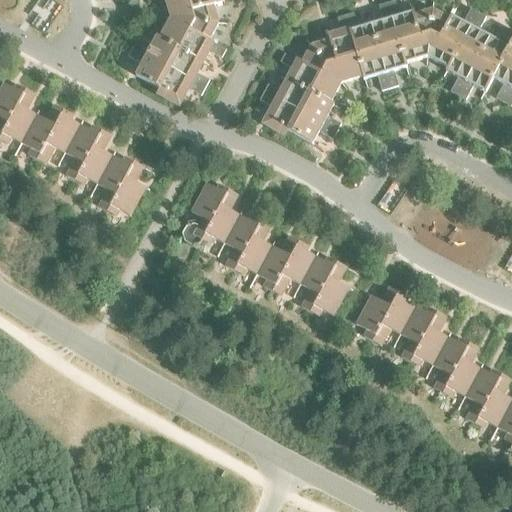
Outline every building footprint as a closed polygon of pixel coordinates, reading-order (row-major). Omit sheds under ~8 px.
[(135,77),(180,102),(186,89),(200,97),(209,82),(195,74),(200,64),(201,64),(201,63),(201,62),(207,52),(221,60),(225,51),(211,44),(212,43),(209,41),(217,24),(212,6),(215,6),(213,0),(164,0),(170,20),(159,39),(156,37),(149,50),(135,42),(127,58),(141,65),(135,77)] [(259,102),(273,109),(266,121),(311,145),(318,134),(332,141),(340,125),(326,118),(333,105),(330,104),(341,84),(362,78),(363,81),(376,78),(381,93),(397,88),(393,72),(407,68),(405,65),(427,59),(446,69),(445,72),(457,79),(449,93),(465,101),(473,88),(485,94),(492,80),(503,86),(495,100),(510,108),(511,104),(511,32),(508,30),(500,44),(490,38),(489,37),(488,37),(478,32),(485,18),(470,9),(462,23),(450,17),(448,20),(432,11),(414,17),(413,13),(399,17),(395,2),(378,7),(382,22),(371,25),(369,25),(369,26),(358,29),(353,14),(336,19),(341,34),(327,38),(329,42),(310,47),(301,64),(298,62),(284,55),(279,63),(293,71),(288,82),(287,81),(287,83),(281,93),(267,86),(259,102)] [(0,137),(25,91),(15,86),(13,91),(3,85),(0,90),(0,137)] [(10,139),(20,145),(36,116),(26,111),(34,96),(25,91),(0,137),(0,141),(7,145),(10,139)] [(27,157),(36,161),(63,112),(53,107),(45,121),(36,116),(20,145),(31,150),(27,157)] [(54,150),(64,155),(80,126),(70,121),(72,117),(63,112),(36,161),(45,166),(54,150)] [(65,177),(74,182),(101,132),(91,127),(89,131),(80,126),(64,155),(74,160),(65,177)] [(86,180),(96,186),(112,157),(102,152),(111,137),(101,132),(74,182),(83,187),(86,180)] [(97,208),(106,213),(133,164),(124,158),(121,163),(112,157),(96,186),(107,191),(97,208)] [(133,164),(106,213),(115,218),(118,212),(129,217),(145,189),(135,183),(143,169),(133,164)] [(186,227),(182,234),(184,242),(191,246),(199,244),(201,241),(228,192),(218,187),(216,191),(206,185),(190,214),(201,220),(197,227),(194,225),(186,227)] [(213,240),(223,245),(239,216),(229,211),(237,197),(228,192),(201,241),(210,246),(213,240)] [(225,268),(233,272),(260,223),(250,217),(248,222),(239,216),(223,245),(234,251),(225,268)] [(245,271),(256,276),(271,248),(262,243),(270,228),(260,223),(233,272),(242,277),(245,271)] [(263,288),(271,293),(298,243),(289,238),(281,253),(271,248),(256,276),(266,282),(263,288)] [(289,281),(299,286),(315,258),(305,253),(308,248),(298,243),(271,293),(280,297),(289,281)] [(301,309),(309,313),(336,264),(327,258),(324,263),(315,258),(299,286),(310,292),(301,309)] [(336,264),(309,313),(318,318),(321,312),(332,318),(348,289),(338,284),(346,269),(336,264)] [(363,338),(371,343),(398,293),(389,288),(380,303),(370,297),(355,326),(366,332),(363,338)] [(389,331),(399,336),(415,308),(405,303),(408,298),(398,293),(371,343),(380,347),(389,331)] [(401,359),(409,363),(436,314),(427,309),(424,313),(415,308),(399,336),(410,342),(401,359)] [(422,362),(432,367),(447,339),(438,334),(446,319),(436,314),(409,363),(418,368),(422,362)] [(433,390),(442,394),(468,345),(459,340),(457,344),(447,339),(432,367),(442,373),(433,390)] [(454,393),(464,399),(480,370),(470,365),(478,350),(468,345),(442,394),(451,399),(454,393)] [(465,421),(474,425),(501,376),(491,371),(489,375),(480,370),(464,399),(474,404),(465,421)] [(486,424),(496,430),(511,401),(502,396),(510,381),(501,376),(474,425),(483,430),(486,424)] [(503,441),(511,446),(511,445),(511,401),(496,430),(507,435),(503,441)]
